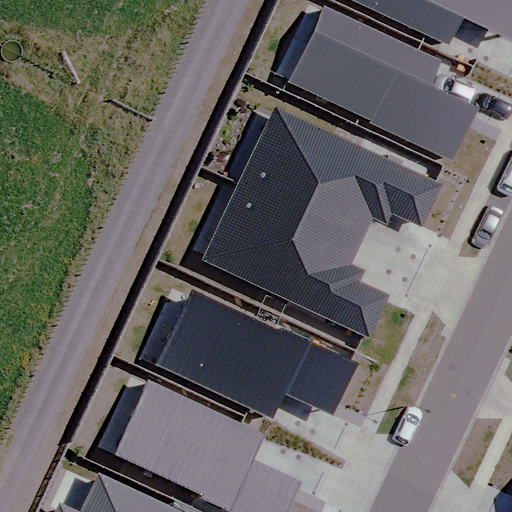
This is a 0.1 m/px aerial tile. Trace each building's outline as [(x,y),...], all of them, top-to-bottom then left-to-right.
[(511,17),(511,0),(350,0),(443,42),(456,12),(505,34),(511,17)] [(435,58),(319,5),(284,83),(447,157),(470,108),(422,86),(435,58)] [(235,185),(354,239),(365,215),(380,222),(385,211),(414,224),(434,180),(270,106),(235,185)] [(354,239),(235,185),(201,259),(363,333),(381,295),(351,282),(356,271),(342,265),(354,239)] [(348,363),(186,290),(153,364),(268,416),(280,390),(326,412),(348,363)] [(256,432),(144,381),(110,456),(234,511),(275,511),(290,481),(243,460),(256,432)] [(75,511),(57,503),(52,511),(174,511),(95,476),(78,511),(75,511)]
